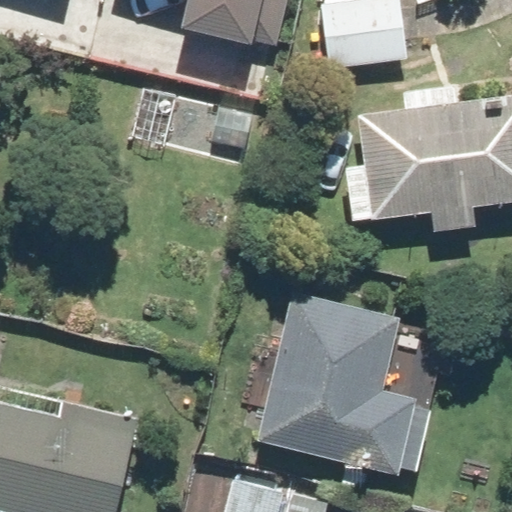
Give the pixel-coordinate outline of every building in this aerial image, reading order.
[(194,0),(192,11),(282,33),(290,0),(194,0)] [(413,52),(403,0),(333,0),(327,1),(338,66),(413,52)] [(186,90),(146,80),(134,130),(174,139),(186,90)] [(511,94),(371,110),(377,161),(350,164),(355,211),(424,203),(438,201),(440,224),(487,218),(485,196),(511,193),(511,94)] [(261,110),(224,102),(213,149),(250,157),(261,110)] [(392,377),(405,313),(298,292),(270,430),(427,461),(442,387),(392,377)] [(0,511),(18,511),(20,504),(58,511),(120,511),(142,409),(71,394),(68,408),(6,395),(9,382),(0,379),(0,511)] [(282,511),(290,483),(239,469),(227,511),(282,511)]
